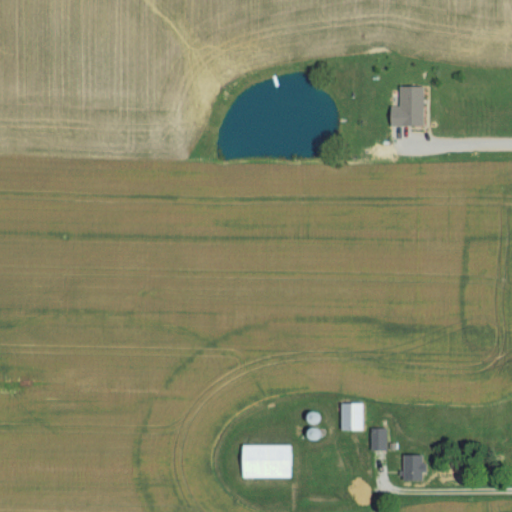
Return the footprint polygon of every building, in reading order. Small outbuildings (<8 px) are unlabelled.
[(389,109),(389,127),(422,127),(422,89),(399,89),(399,109),(389,109)] [(339,432),(362,432),(362,404),(339,404),(339,432)] [(388,452),(388,429),(370,429),(370,452),(388,452)] [(240,446),(240,479),(292,479),(292,446),(240,446)] [(402,482),(424,482),(424,456),(402,456),(402,482)]
